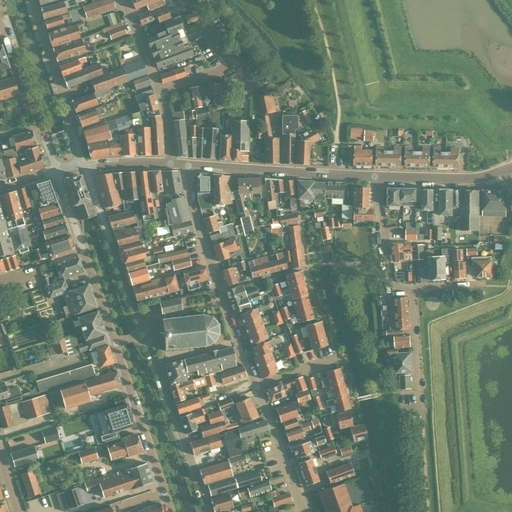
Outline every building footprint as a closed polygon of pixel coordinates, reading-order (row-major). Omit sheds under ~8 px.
[(69,0),(63,2),(55,4),(40,9),(43,19),(67,13),(65,9),(77,5),(75,0),(69,0)] [(111,0),(105,0),(92,4),(83,8),(87,18),(114,9),(111,0)] [(146,5),(149,12),(165,5),(163,0),(130,0),(135,10),(146,5)] [(170,18),(165,5),(149,12),(137,16),(141,25),(157,19),(158,23),(170,18)] [(76,10),(68,12),(69,14),(72,22),(80,20),(76,10)] [(199,11),(185,17),(187,24),(202,19),(199,11)] [(69,14),(44,21),(46,29),(64,24),(62,20),(67,19),(68,24),(72,22),(69,14)] [(157,69),(193,55),(179,19),(164,24),(166,31),(146,39),(157,69)] [(122,26),(121,23),(106,29),(111,40),(126,34),(123,26),(122,26)] [(76,25),(48,34),(48,33),(47,33),(52,48),(81,39),(76,25)] [(57,62),(85,53),(81,39),(52,49),(57,62)] [(1,46),(0,46),(0,70),(9,68),(1,46)] [(58,67),(62,77),(81,70),(79,65),(85,63),(83,58),(58,67)] [(142,61),(122,68),(127,83),(132,81),(147,76),(142,61)] [(81,70),(62,77),(66,88),(90,79),(95,93),(106,89),(127,82),(122,68),(102,75),(98,64),(91,66),(81,70)] [(182,68),(174,71),(176,80),(185,77),(182,68)] [(174,71),(160,76),(162,84),(176,80),(174,71)] [(147,76),(132,81),(135,90),(150,85),(147,76)] [(0,99),(18,94),(13,78),(0,81),(0,99)] [(193,108),(201,107),(198,87),(190,89),(191,93),(190,93),(193,108)] [(95,98),(108,94),(106,89),(95,93),(93,93),(72,101),(76,112),(97,105),(95,98)] [(154,95),(153,90),(141,93),(141,94),(135,96),(136,103),(138,102),(138,104),(143,103),(142,98),(154,95)] [(260,115),(275,112),(272,94),(259,98),(261,107),(258,108),(260,115)] [(142,98),(143,103),(145,110),(146,113),(158,110),(154,95),(142,98)] [(101,107),(77,116),(81,127),(98,121),(96,116),(104,113),(104,112),(102,109),(102,107),(101,107)] [(196,119),(208,117),(207,109),(195,111),(196,119)] [(150,156),(149,124),(146,113),(145,110),(140,112),(131,115),(132,121),(133,126),(133,132),(135,155),(150,156)] [(149,124),(161,123),(158,110),(146,113),(149,124)] [(305,124),(310,122),(304,111),(299,114),(305,124)] [(176,157),(188,158),(185,138),(183,112),(171,114),(172,122),(176,157)] [(121,156),(135,155),(133,132),(133,126),(132,121),(131,115),(115,120),(118,133),(118,135),(119,143),(121,156)] [(265,164),(278,164),(278,138),(271,138),(267,116),(260,117),(262,125),(265,138),(265,164)] [(297,116),(281,116),(281,134),(294,134),(294,130),(297,130),(297,116)] [(118,133),(115,120),(82,131),(87,144),(87,145),(107,140),(111,139),(110,136),(118,133)] [(218,161),(230,162),(230,143),(248,143),(248,122),(231,121),(230,135),(220,135),(218,161)] [(162,122),(161,123),(149,124),(150,156),(163,156),(162,122)] [(196,138),(196,129),(196,127),(191,127),(190,138),(185,138),(188,158),(196,159),(196,138)] [(320,140),(313,127),(313,128),(299,136),(299,135),(298,135),(301,141),(296,141),(295,164),(295,165),(308,165),(309,145),(319,140),(320,140)] [(206,129),(196,129),(196,138),(196,159),(204,159),(215,160),(217,129),(206,128),(206,129)] [(374,131),(365,130),(364,141),(373,142),(374,131)] [(32,131),(12,137),(14,147),(16,151),(36,145),(32,131)] [(294,134),(281,134),(282,164),(294,165),(294,134)] [(121,156),(119,143),(108,144),(107,140),(87,145),(90,159),(109,156),(121,156)] [(230,143),(230,162),(246,162),(246,153),(245,151),(248,151),(248,143),(230,143)] [(377,166),(389,166),(389,151),(384,151),(384,147),(377,146),(377,151),(377,166)] [(16,151),(13,152),(14,158),(15,158),(16,161),(20,175),(37,169),(44,167),(37,147),(19,152),(18,150),(16,151)] [(372,166),(372,151),(362,151),(362,147),(355,147),(355,150),(354,166),(372,166)] [(389,151),(389,166),(401,167),(401,151),(401,147),(394,147),(394,151),(389,151)] [(405,167),(417,167),(418,152),(412,152),(413,147),(405,147),(405,152),(405,167)] [(418,152),(417,167),(429,167),(430,152),(430,148),(423,147),(423,152),(418,152)] [(433,167),(446,168),(446,153),(441,152),(441,148),(434,148),(434,152),(433,167)] [(446,153),(446,168),(458,168),(458,153),(458,148),(451,148),(451,153),(446,153)] [(3,153),(0,154),(0,157),(0,159),(1,161),(5,179),(19,175),(16,161),(15,158),(14,158),(13,152),(13,151),(3,153)] [(147,171),(136,172),(139,201),(142,217),(154,215),(152,207),(151,200),(150,193),(147,171)] [(160,171),(147,171),(150,193),(162,192),(160,171)] [(178,171),(162,171),(166,194),(175,192),(176,193),(177,199),(184,198),(182,191),(182,190),(178,171)] [(123,172),(112,173),(116,190),(121,190),(124,189),(123,172)] [(136,172),(123,172),(124,189),(125,201),(133,201),(137,217),(134,217),(137,227),(138,227),(143,225),(142,217),(139,201),(136,172)] [(69,178),(66,178),(75,205),(72,207),(77,222),(80,220),(83,220),(92,217),(94,216),(80,176),(77,176),(77,173),(69,175),(69,178)] [(112,173),(95,176),(104,209),(120,204),(116,190),(112,173)] [(197,193),(211,193),(210,175),(199,174),(196,177),(197,177),(197,193)] [(229,176),(213,175),(213,186),(223,185),(226,205),(231,204),(230,197),(229,197),(229,193),(231,193),(229,176)] [(259,178),(248,179),(249,194),(260,193),(260,199),(267,198),(265,185),(260,185),(259,178)] [(249,194),(248,179),(237,179),(238,191),(233,192),(240,218),(247,216),(248,215),(243,194),(249,194)] [(265,185),(267,198),(267,202),(274,201),(274,199),(272,179),(264,179),(265,185)] [(283,180),(272,179),(274,199),(277,199),(276,193),(284,193),(283,181),(283,180)] [(43,206),(56,202),(58,199),(56,193),(53,192),(49,181),(28,187),(31,195),(32,195),(34,200),(38,199),(40,206),(42,206),(43,206)] [(292,181),(283,181),(284,193),(285,196),(288,195),(290,210),(296,210),(292,181)] [(314,190),(313,190),(313,183),(313,182),(297,181),(297,190),(298,190),(299,199),(299,204),(304,204),(313,205),(314,200),(314,190)] [(314,200),(313,205),(318,205),(318,200),(323,200),(323,198),(323,182),(313,182),(313,183),(313,190),(314,190),(314,200)] [(333,182),(323,182),(323,198),(343,199),(343,183),(333,182)] [(223,185),(213,186),(213,205),(226,205),(223,185)] [(22,209),(30,207),(24,188),(16,190),(22,209)] [(372,220),(373,211),(367,210),(367,208),(369,208),(369,191),(367,188),(353,188),(353,207),(352,220),(372,220)] [(400,206),(404,206),(404,189),(400,189),(388,189),(388,206),(400,206)] [(404,189),(404,206),(416,206),(416,189),(404,189)] [(433,223),(433,190),(422,189),(422,210),(427,210),(427,223),(433,223)] [(15,190),(0,195),(0,198),(6,221),(14,250),(30,246),(23,221),(22,217),(15,190)] [(452,216),(453,209),(453,191),(453,190),(440,190),(440,216),(452,216)] [(461,191),(453,191),(453,209),(460,209),(460,218),(457,218),(457,231),(479,231),(479,218),(479,219),(480,190),(461,190),(461,191)] [(482,216),(494,216),(495,191),(483,191),(482,216)] [(495,191),(494,216),(506,216),(507,191),(495,191)] [(211,209),(211,193),(197,193),(197,200),(200,209),(211,209)] [(172,202),(165,204),(167,220),(167,221),(167,226),(190,220),(184,198),(177,199),(171,200),(172,202)] [(0,255),(13,252),(0,201),(0,255)] [(42,206),(40,206),(32,209),(36,223),(41,221),(61,215),(56,202),(43,206),(42,206)] [(341,219),(352,219),(352,205),(341,204),(341,219)] [(315,218),(324,216),(323,209),(314,210),(315,218)] [(131,211),(107,217),(111,228),(122,226),(135,222),(131,211)] [(296,213),(279,217),(281,228),(286,227),(288,227),(288,226),(298,225),(296,213)] [(41,221),(36,223),(41,221),(43,225),(31,229),(33,233),(42,231),(42,230),(64,223),(61,215),(41,221)] [(247,216),(240,218),(244,235),(253,232),(248,215),(247,216)] [(204,224),(207,233),(218,230),(215,220),(204,224)] [(173,236),(193,231),(190,221),(170,226),(173,236)] [(42,230),(42,231),(45,241),(68,233),(64,223),(42,230)] [(281,229),(277,229),(279,237),(282,237),(282,233),(287,232),(287,234),(288,242),(284,242),(285,251),(290,250),(301,249),(298,225),(288,227),(286,227),(281,228),(281,229)] [(123,231),(113,233),(116,241),(137,236),(136,231),(139,230),(138,227),(137,227),(134,228),(123,231)] [(323,240),(329,239),(327,227),(323,227),(321,228),(323,240)] [(211,242),(211,243),(235,236),(233,229),(227,231),(219,233),(210,236),(211,242)] [(416,230),(406,230),(406,240),(416,240),(416,230)] [(30,241),(38,239),(36,233),(31,234),(29,235),(30,241)] [(47,251),(72,244),(69,235),(45,243),(47,251)] [(137,236),(116,241),(119,248),(140,243),(137,236)] [(227,253),(239,249),(235,237),(228,239),(229,240),(212,245),(217,262),(229,258),(227,253)] [(140,243),(119,248),(124,263),(145,258),(153,256),(152,251),(144,253),(141,242),(140,243)] [(75,252),(72,244),(47,251),(50,260),(75,252)] [(394,262),(408,260),(408,257),(406,258),(405,252),(410,251),(409,244),(405,245),(405,244),(392,245),(394,262)] [(414,260),(423,259),(422,245),(413,246),(414,260)] [(145,258),(124,263),(127,272),(145,267),(144,263),(158,259),(159,264),(171,261),(188,257),(186,248),(174,251),(153,256),(145,258)] [(290,250),(285,251),(287,262),(291,262),(292,268),(303,266),(301,249),(290,250)] [(456,250),(452,250),(452,263),(453,278),(466,278),(465,263),(462,263),(462,261),(463,261),(463,250),(456,250)] [(272,262),(275,271),(287,268),(283,252),(276,254),(277,260),(272,262)] [(63,279),(83,272),(77,254),(57,261),(57,262),(54,263),(56,271),(60,270),(63,279)] [(9,258),(12,270),(18,268),(15,256),(9,258)] [(452,256),(444,256),(444,257),(429,258),(430,280),(431,279),(433,281),(437,281),(438,279),(446,279),(446,275),(449,275),(448,267),(445,267),(445,264),(452,263),(452,256)] [(188,257),(171,261),(174,270),(191,266),(188,257)] [(263,275),(275,271),(272,262),(267,263),(266,257),(259,259),(263,275)] [(472,266),(476,266),(477,277),(485,277),(486,278),(490,278),(491,276),(492,276),(492,268),(493,267),(493,263),(491,262),(491,261),(491,257),(474,258),(472,258),(472,262),(472,266)] [(6,272),(12,270),(9,258),(3,260),(6,272)] [(251,278),(263,275),(259,259),(252,260),(254,266),(249,268),(251,278)] [(240,271),(246,269),(243,262),(237,263),(240,271)] [(145,267),(127,272),(131,286),(149,281),(154,279),(151,269),(156,268),(155,264),(145,267)] [(203,266),(183,272),(187,291),(200,288),(198,283),(208,280),(203,266)] [(235,269),(233,269),(232,267),(220,271),(226,287),(238,283),(234,273),(236,272),(235,269)] [(288,287),(304,283),(300,271),(285,275),(288,287)] [(404,271),(395,271),(395,274),(396,278),(398,281),(401,283),(404,284),(404,282),(404,271)] [(132,288),(136,301),(139,300),(139,302),(144,301),(144,299),(178,290),(175,274),(149,281),(150,283),(132,288)] [(66,318),(63,318),(65,323),(71,321),(70,316),(96,307),(88,285),(68,291),(64,280),(45,287),(49,299),(62,294),(67,306),(63,308),(66,318)] [(304,283),(288,287),(290,295),(286,296),(287,300),(291,299),(307,295),(304,283)] [(226,291),(230,303),(240,299),(240,300),(258,294),(256,288),(244,292),(242,285),(226,291)] [(260,299),(258,294),(240,300),(240,299),(230,303),(234,314),(244,310),(250,308),(249,303),(260,299)] [(310,307),(307,295),(291,299),(295,311),(310,307)] [(162,314),(182,310),(179,298),(159,303),(162,314)] [(407,298),(390,299),(391,310),(408,309),(407,298)] [(313,319),(310,307),(295,311),(298,323),(313,319)] [(240,314),(243,325),(260,318),(257,308),(240,314)] [(408,309),(391,310),(392,320),(397,320),(409,319),(408,309)] [(85,341),(104,334),(97,311),(77,318),(85,341)] [(195,315),(195,314),(194,314),(194,316),(188,316),(188,315),(186,315),(187,316),(180,317),(180,316),(178,316),(178,317),(172,318),(172,317),(170,317),(170,318),(163,319),(163,318),(162,318),(162,319),(161,319),(161,321),(162,321),(162,326),(161,327),(161,328),(162,328),(164,341),(163,342),(163,343),(164,343),(164,349),(163,349),(163,350),(165,350),(165,351),(166,351),(166,350),(173,350),(173,351),(174,351),(174,349),(181,349),(181,350),(182,350),(182,348),(189,348),(189,350),(191,349),(190,348),(196,347),(196,349),(198,349),(198,347),(204,347),(204,348),(205,348),(205,347),(212,343),(214,345),(215,344),(214,343),(218,335),(220,336),(221,334),(219,334),(218,326),(220,325),(220,324),(218,324),(212,318),(213,316),(212,316),(211,317),(203,315),(203,313),(202,313),(202,315),(195,315)] [(243,325),(247,335),(264,329),(260,318),(243,325)] [(391,331),(387,331),(387,336),(392,335),(404,335),(404,333),(410,333),(409,319),(397,320),(392,320),(388,320),(389,327),(391,326),(391,331)] [(308,338),(324,334),(320,321),(305,326),(308,338)] [(264,329),(247,335),(251,345),(268,339),(264,329)] [(104,334),(85,341),(86,344),(88,351),(107,345),(104,334)] [(327,346),(324,334),(308,338),(311,350),(327,346)] [(404,335),(392,335),(392,346),(395,346),(395,348),(411,347),(410,335),(404,335)] [(63,339),(67,353),(69,357),(79,353),(77,347),(74,336),(63,339)] [(63,339),(53,342),(57,356),(67,353),(63,339)] [(255,357),(271,352),(272,352),(269,341),(252,347),(255,357)] [(298,341),(293,342),(297,354),(302,353),(298,341)] [(79,353),(88,351),(86,344),(77,347),(79,353)] [(101,367),(114,363),(108,345),(95,349),(101,367)] [(184,360),(186,368),(187,372),(197,370),(198,375),(206,373),(206,375),(213,373),(223,371),(222,369),(235,366),(234,360),(235,360),(231,348),(217,351),(216,350),(208,352),(209,353),(183,360),(184,360)] [(274,362),(271,352),(255,357),(253,358),(257,368),(274,362)] [(411,353),(391,355),(391,363),(395,362),(396,365),(394,366),(394,373),(407,373),(406,370),(412,369),(411,353)] [(186,368),(183,369),(181,361),(165,364),(170,384),(186,380),(184,375),(187,375),(186,373),(187,372),(186,368)] [(274,362),(257,368),(261,379),(278,373),(274,362)] [(39,392),(95,375),(91,364),(36,381),(39,392)] [(223,384),(246,377),(242,366),(219,374),(223,384)] [(326,377),(320,378),(323,387),(329,386),(343,382),(339,368),(325,372),(326,377)] [(88,396),(121,386),(116,371),(96,377),(59,388),(65,409),(90,401),(88,396)] [(213,373),(206,375),(203,376),(204,377),(206,385),(207,388),(217,386),(213,373)] [(401,389),(408,389),(411,388),(410,376),(400,376),(401,389)] [(198,378),(192,381),(194,388),(194,389),(200,387),(206,385),(204,377),(198,378)] [(297,393),(306,389),(302,377),(293,381),(297,393)] [(310,391),(316,389),(312,378),(307,379),(310,391)] [(183,391),(194,388),(192,381),(169,387),(174,403),(185,399),(183,391)] [(282,390),(292,386),(290,381),(266,390),(271,401),(285,396),(282,390)] [(329,386),(323,387),(325,393),(331,392),(333,399),(346,395),(343,382),(329,386)] [(6,404),(22,399),(18,388),(7,391),(5,385),(0,386),(0,399),(4,398),(6,404)] [(306,390),(294,394),(297,403),(309,399),(306,390)] [(208,394),(175,405),(178,414),(200,407),(204,406),(202,402),(202,401),(210,398),(208,394)] [(26,420),(51,412),(45,395),(21,402),(26,420)] [(333,399),(326,401),(328,407),(334,406),(336,413),(350,409),(346,395),(333,399)] [(101,434),(94,436),(95,439),(95,440),(98,439),(100,444),(102,443),(103,443),(107,442),(109,441),(119,438),(119,437),(118,435),(118,434),(117,432),(121,430),(122,430),(133,427),(133,426),(134,426),(127,404),(125,405),(124,403),(125,403),(123,396),(114,399),(116,407),(102,411),(102,413),(108,432),(106,433),(104,433),(101,434)] [(239,413),(254,407),(250,397),(235,403),(239,413)] [(230,400),(217,404),(220,412),(233,407),(230,400)] [(280,423),(298,417),(293,403),(275,409),(280,423)] [(0,422),(2,429),(13,425),(7,406),(0,407),(0,422)] [(258,417),(254,407),(239,413),(243,423),(258,417)] [(203,409),(180,417),(186,434),(197,430),(195,424),(205,421),(203,414),(205,414),(204,411),(203,409)] [(210,424),(200,428),(203,437),(226,430),(224,424),(223,420),(220,412),(208,416),(210,424)] [(335,415),(329,417),(331,425),(337,423),(339,429),(353,425),(349,412),(335,415)] [(302,433),(310,430),(307,423),(299,425),(300,427),(299,428),(295,419),(282,423),(285,430),(287,430),(287,432),(285,432),(289,442),(304,437),(302,433)] [(313,428),(319,425),(317,419),(311,422),(313,428)] [(237,429),(241,444),(252,441),(250,436),(268,430),(264,420),(237,429)] [(228,423),(224,424),(226,430),(226,432),(237,429),(236,423),(229,425),(228,423)] [(353,442),(367,438),(363,424),(349,428),(353,442)] [(55,428),(42,432),(45,443),(59,439),(55,428)] [(226,432),(221,433),(229,458),(243,454),(241,444),(237,429),(226,432)] [(128,457),(143,452),(137,434),(120,439),(121,442),(107,447),(111,460),(127,455),(128,457)] [(217,435),(189,443),(193,455),(221,447),(217,435)] [(317,445),(325,442),(323,437),(315,439),(317,445)] [(296,459),(313,453),(309,441),(292,447),(296,459)] [(15,467),(38,460),(33,446),(10,454),(15,467)] [(85,462),(99,457),(96,447),(81,452),(85,462)] [(321,458),(336,453),(333,447),(318,452),(321,458)] [(306,486),(319,482),(311,459),(298,464),(306,486)] [(227,462),(199,471),(202,480),(204,484),(208,483),(209,485),(207,486),(210,496),(236,488),(242,486),(240,481),(235,483),(233,478),(232,478),(232,477),(231,476),(232,476),(227,462)] [(146,463),(97,479),(100,486),(103,497),(131,488),(131,490),(153,483),(146,463)] [(329,484),(354,475),(350,463),(325,472),(329,484)] [(28,497),(40,493),(32,471),(21,475),(28,497)] [(258,472),(242,477),(245,486),(261,481),(258,472)] [(376,511),(364,476),(318,493),(325,511),(376,511)] [(267,481),(247,488),(250,497),(270,490),(267,481)] [(77,488),(56,494),(60,504),(62,511),(82,505),(77,488)] [(237,491),(239,497),(249,494),(247,488),(237,491)] [(291,502),(288,493),(276,497),(279,506),(291,502)] [(229,494),(210,499),(213,511),(217,511),(233,507),(229,494)]
